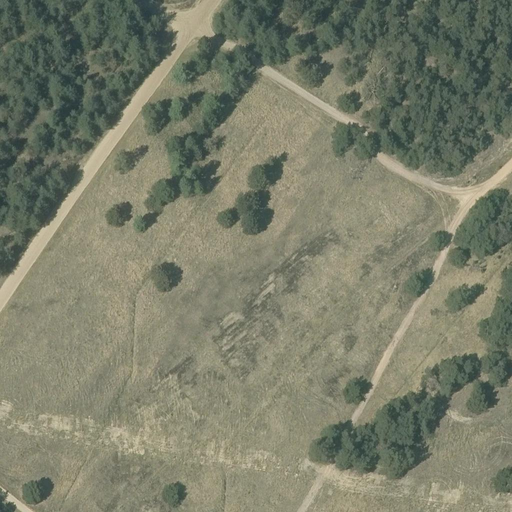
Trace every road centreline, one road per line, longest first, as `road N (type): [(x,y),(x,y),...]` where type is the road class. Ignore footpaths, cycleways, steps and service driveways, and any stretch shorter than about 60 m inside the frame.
road 1 (track): [(213,0),(193,28),(277,74),(422,179),(478,197),(511,165)]
road 2 (track): [(129,0),(193,28),(0,303)]
road 3 (unknown): [(470,195),(299,511)]
